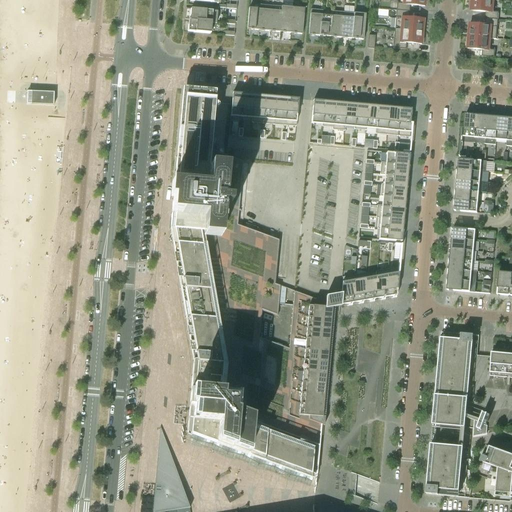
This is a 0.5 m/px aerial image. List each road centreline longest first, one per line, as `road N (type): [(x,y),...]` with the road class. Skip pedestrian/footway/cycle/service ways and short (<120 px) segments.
road 1 (residential): [(109,511),(149,61)]
road 2 (tertiary): [(123,59),(86,465)]
road 3 (unclassified): [(420,309),(440,86)]
road 4 (unclassified): [(440,86),(236,68)]
road 5 (unclassified): [(401,511),(420,309)]
